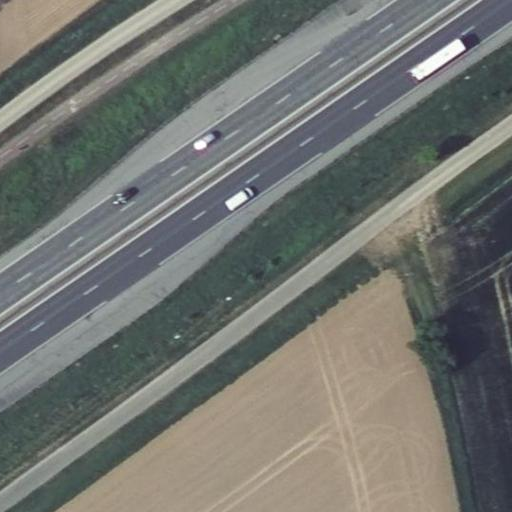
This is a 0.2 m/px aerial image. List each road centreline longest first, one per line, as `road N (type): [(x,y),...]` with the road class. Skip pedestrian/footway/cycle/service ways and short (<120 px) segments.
road 1 (trunk): [(0,350),(510,0)]
road 2 (trunk): [(426,0),(0,293)]
